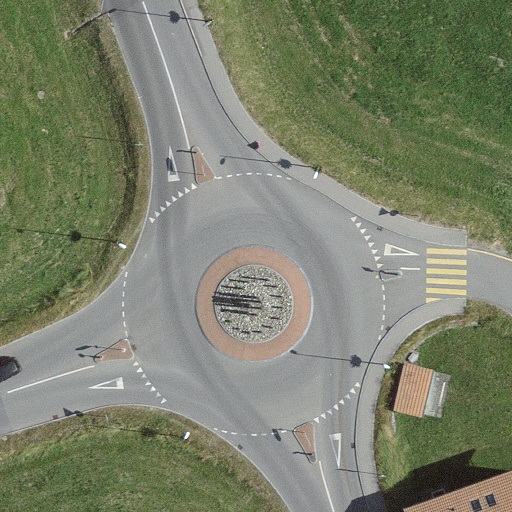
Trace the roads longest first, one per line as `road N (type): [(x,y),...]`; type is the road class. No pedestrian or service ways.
road 1 (secondary): [(134,0),(214,212)]
road 2 (tertiary): [(160,345),(0,397)]
road 3 (residential): [(511,284),(450,271),(348,274)]
road 4 (secondary): [(348,274),(309,222),(279,208),(214,212)]
road 5 (secondary): [(214,212),(187,228),(154,282),(160,345)]
road 6 (secondary): [(285,399),(334,363),(348,335),(348,274)]
road 7 (secondary): [(160,345),(198,390),(226,402),(285,399)]
road 8 (secondary): [(285,399),(327,511)]
